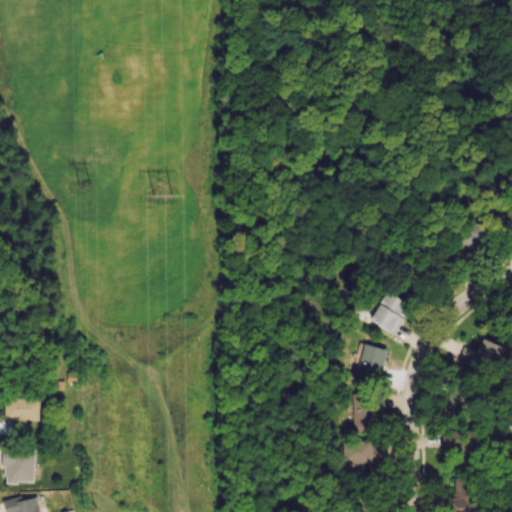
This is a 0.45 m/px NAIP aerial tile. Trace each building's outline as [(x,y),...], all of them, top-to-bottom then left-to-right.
[(459,253),(489,241),(482,223),(452,235),(459,253)] [(369,321),(394,333),(402,317),(398,316),(405,301),(384,290),(369,321)] [(502,346),(481,337),(476,349),(464,344),(458,360),(490,374),(502,346)] [(377,379),(386,349),(363,343),(354,372),(377,379)] [(446,413),(465,414),(466,387),(447,386),(446,413)] [(351,393),(352,431),(374,430),(374,414),(380,413),(380,401),(371,401),(371,393),(351,393)] [(476,453),(476,431),(446,430),(445,447),(454,447),(454,453),(476,453)] [(341,442),(343,476),(364,475),(363,465),(374,464),(373,440),(341,442)] [(32,482),(33,449),(3,447),(1,481),(32,482)] [(445,511),(470,511),(470,477),(453,478),(453,494),(445,494),(445,511)] [(1,499),(3,511),(38,511),(35,496),(21,499),(20,495),(1,499)] [(372,511),(372,495),(353,496),(353,511),(372,511)]
